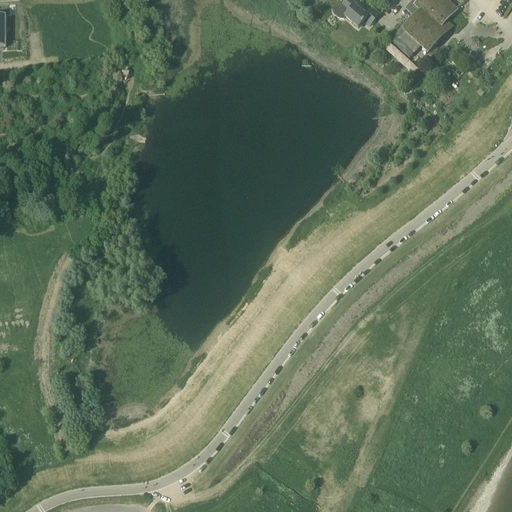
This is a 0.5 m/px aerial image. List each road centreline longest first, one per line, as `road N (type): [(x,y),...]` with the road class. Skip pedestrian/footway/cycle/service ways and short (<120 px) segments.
road 1 (unclassified): [(37,511),(188,468),(317,311),(511,142)]
road 2 (track): [(151,484),(191,501),(220,490),(367,318),(511,198)]
